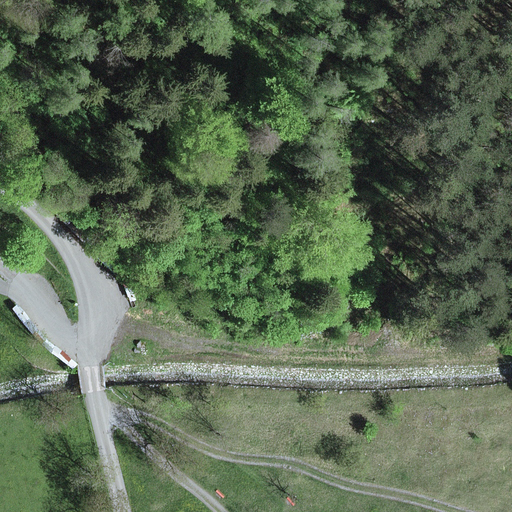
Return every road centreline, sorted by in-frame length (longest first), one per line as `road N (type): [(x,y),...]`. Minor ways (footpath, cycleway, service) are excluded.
road 1 (track): [(98,402),(171,426),(207,450),(289,461),(460,511)]
road 2 (unclassified): [(91,344),(76,260),(0,188)]
road 3 (unclassified): [(121,511),(91,344)]
road 4 (track): [(98,402),(220,511)]
